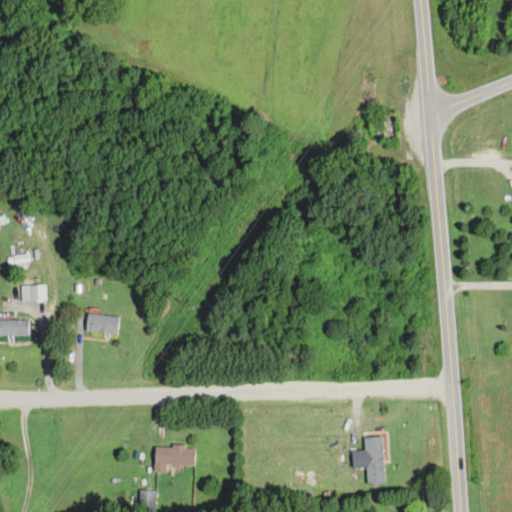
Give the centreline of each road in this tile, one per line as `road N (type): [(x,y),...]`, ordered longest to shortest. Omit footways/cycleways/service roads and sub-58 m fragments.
road 1 (residential): [(454,386),(0,404)]
road 2 (tertiary): [(461,511),(434,110)]
